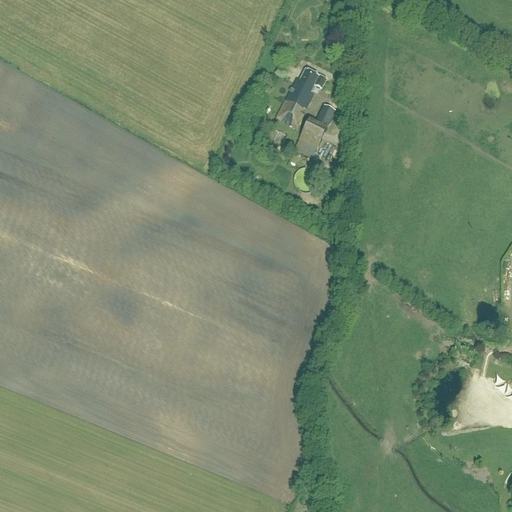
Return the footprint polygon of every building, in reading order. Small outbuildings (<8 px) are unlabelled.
[(276,119),(296,130),(303,117),(299,114),(302,109),(306,111),(313,97),(310,95),(314,88),(321,92),(326,82),(305,72),(300,83),(296,81),(276,119)] [(294,151),(311,161),(322,141),(327,130),(335,114),(324,108),(315,125),(309,122),(294,151)] [(286,150),(291,141),(272,131),(267,140),(286,150)] [(311,171),(309,170),(305,170),(303,170),(300,171),(297,173),(296,175),(294,177),(293,180),(293,182),(293,185),(295,189),(297,192),(299,193),(301,194),(303,195),(305,195),(308,195),(310,194),(313,193),(316,189),(318,185),(318,183),(318,181),(318,178),(316,175),(314,172),(311,171)] [(356,486),(350,487),(352,509),(359,509),(356,486)]
